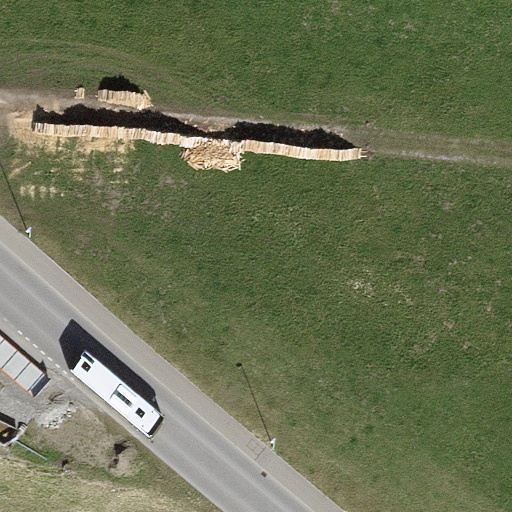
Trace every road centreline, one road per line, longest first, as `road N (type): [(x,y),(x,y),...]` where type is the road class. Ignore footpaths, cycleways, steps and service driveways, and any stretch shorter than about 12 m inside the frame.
road 1 (track): [(511,152),(0,96)]
road 2 (tertiary): [(0,286),(266,511)]
